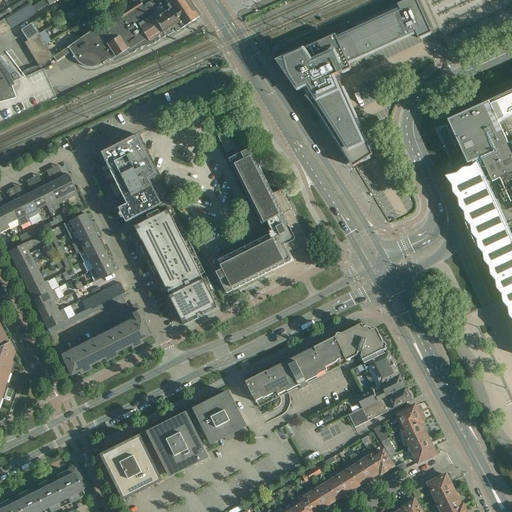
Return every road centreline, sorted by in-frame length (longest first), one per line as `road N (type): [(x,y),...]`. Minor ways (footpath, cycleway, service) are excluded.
road 1 (tertiary): [(385,259),(241,34),(220,16)]
road 2 (tertiary): [(220,16),(370,268)]
road 3 (residential): [(175,361),(68,154)]
road 4 (tertiary): [(370,268),(175,361)]
road 5 (tertiary): [(185,379),(378,285)]
road 6 (tertiary): [(0,473),(185,379)]
road 7 (tertiary): [(437,190),(411,128),(415,110),(431,88),(511,50)]
road 8 (tertiary): [(378,285),(466,448)]
road 9 (tertiary): [(473,444),(393,277)]
road 10 (residential): [(68,154),(215,89)]
road 11 (residential): [(0,276),(61,419)]
road 12 (tertiary): [(175,361),(61,419)]
road 13 (residential): [(357,511),(466,448)]
road 14 (tertiary): [(393,277),(446,249),(453,220),(437,190)]
